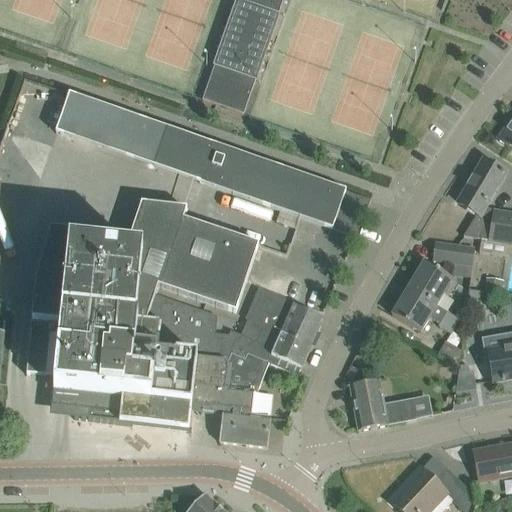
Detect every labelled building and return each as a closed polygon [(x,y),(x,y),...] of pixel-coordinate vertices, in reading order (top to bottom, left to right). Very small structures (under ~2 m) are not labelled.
[(202,102),(243,116),(256,79),(249,77),(251,73),(252,74),(271,21),(269,20),(271,17),(277,19),(283,0),(237,0),(236,5),(243,7),(241,11),(240,10),(221,63),(223,64),(221,67),(215,65),(202,102)] [(354,239),(370,202),(69,97),(62,116),(56,134),(335,232),(354,239)] [(511,122),(498,142),(511,152),(511,122)] [(505,177),(500,174),(482,163),(458,205),(476,216),(463,238),(483,241),(489,242),(488,244),(511,248),(511,214),(492,212),(485,208),(505,177)] [(34,286),(26,377),(48,378),(48,373),(55,374),(51,408),(120,416),(119,425),(188,433),(191,412),(220,415),(223,415),(251,418),(253,394),(257,395),(265,377),(270,366),(293,309),(294,305),(259,290),(254,301),(245,321),(248,323),(247,324),(241,338),(230,334),(228,338),(215,336),(217,320),(158,301),(162,290),(235,315),(258,247),(183,222),(186,212),(183,211),(141,207),(127,254),(69,247),(70,237),(51,235),(34,286)] [(473,268),(473,265),(475,250),(436,245),(434,263),(473,268)] [(423,264),(407,291),(435,308),(442,296),(451,281),(440,275),(433,270),(423,264)] [(504,282),(485,280),(483,294),(501,297),(504,282)] [(407,291),(391,317),(409,328),(419,334),(428,319),(439,325),(438,327),(450,335),(458,321),(446,314),(435,308),(407,291)] [(467,307),(483,294),(469,292),(467,307)] [(293,309),(270,366),(296,378),(299,374),(310,349),(312,346),(314,346),(318,337),(316,336),(320,328),(318,327),(321,320),(320,320),(302,313),(293,309)] [(458,369),(461,352),(445,343),(437,357),(458,369)] [(511,349),(488,353),(493,384),(511,380),(511,349)] [(383,408),(381,398),(378,383),(349,388),(358,434),(416,422),(412,403),(383,408)] [(270,420),(251,418),(223,415),(219,445),(266,450),(270,420)] [(511,447),(473,455),(477,475),(478,483),(511,477),(511,476),(511,447)] [(467,491),(461,485),(446,471),(434,484),(420,471),(389,503),(398,511),(443,511),(453,503),(462,511),(468,511),(470,505),(467,491)] [(220,511),(205,497),(190,511),(220,511)]
